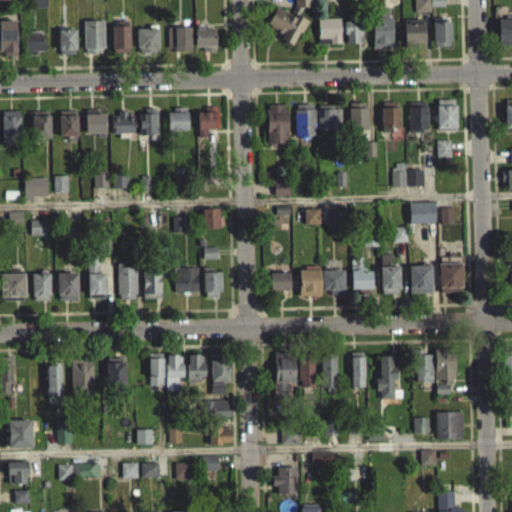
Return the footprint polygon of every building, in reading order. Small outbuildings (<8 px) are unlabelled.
[(44,0),(28,0),(29,13),(45,13),(44,0)] [(293,0),(294,13),(308,13),(307,0),(293,0)] [(444,12),(443,2),(413,2),(413,18),(429,17),(429,12),(444,12)] [(506,11),(495,12),(496,51),(511,50),(511,18),(506,19),(506,11)] [(293,51),(304,26),(274,13),(266,31),(280,37),(277,45),(293,51)] [(370,21),(371,50),(382,49),(382,53),(391,53),(390,21),(370,21)] [(316,24),(317,50),(339,49),(339,24),(316,24)] [(14,26),(0,26),(0,60),(15,60),(14,26)] [(102,26),(83,26),(83,59),(102,59),(102,26)] [(344,49),(361,49),(361,27),(344,27),(344,49)] [(403,49),(424,49),(423,27),(402,28),(403,49)] [(431,52),(450,52),(449,27),(431,27),(431,52)] [(128,58),(128,28),(110,28),(110,58),(128,58)] [(189,32),(165,33),(166,56),(189,56),(189,32)] [(193,52),(201,52),(201,57),(214,57),(214,32),(193,32),(193,52)] [(157,59),(156,33),(135,33),(136,60),(157,59)] [(74,35),(57,35),(57,60),(75,60),(74,35)] [(42,39),(23,40),(23,61),(34,60),(34,56),(43,56),(42,39)] [(455,136),(454,105),(434,105),(435,136),(455,136)] [(503,136),(511,135),(511,105),(503,106),(503,136)] [(398,135),(397,107),(379,108),(380,135),(398,135)] [(347,135),(366,135),(366,108),(347,108),(347,135)] [(406,109),(407,136),(426,135),(426,108),(406,109)] [(314,142),(313,109),(293,110),(294,142),(314,142)] [(285,110),(265,110),(266,150),(286,150),(285,110)] [(317,137),(339,136),(339,112),(316,112),(317,137)] [(165,115),(166,136),(186,135),(186,114),(165,115)] [(195,115),(196,143),(205,143),(204,135),(216,135),(215,114),(195,115)] [(157,141),(156,115),(137,116),(138,141),(157,141)] [(0,117),(1,150),(19,150),(18,116),(0,117)] [(76,141),(75,116),(57,117),(58,142),(76,141)] [(104,140),(104,116),(83,116),(83,140),(104,140)] [(124,116),(116,117),(117,123),(110,123),(110,139),(133,138),(132,122),(125,122),(124,116)] [(48,144),(48,117),(30,117),(30,144),(48,144)] [(449,163),(449,145),(434,146),(435,163),(449,163)] [(373,147),(363,148),(364,162),(374,162),(373,147)] [(404,192),(403,168),(390,169),(391,192),(404,192)] [(182,174),(171,174),(171,186),(182,186),(182,174)] [(405,192),(421,191),(421,175),(405,175),(405,192)] [(505,196),(511,195),(511,175),(500,175),(500,188),(505,188),(505,196)] [(335,192),(344,192),(344,177),(335,178),(335,192)] [(105,193),(105,179),(91,179),(92,193),(105,193)] [(114,193),(125,193),(125,181),(115,180),(114,193)] [(66,197),(66,181),(53,181),(53,198),(66,197)] [(148,181),(140,181),(140,195),(148,194),(148,181)] [(45,183),(22,183),(22,206),(31,206),(31,202),(46,201),(45,183)] [(272,187),(272,201),(287,201),(287,187),(272,187)] [(433,229),(432,208),(407,208),(407,229),(433,229)] [(439,230),(451,229),(451,213),(439,213),(439,230)] [(200,214),(200,234),(221,234),(220,222),(217,223),(216,214),(200,214)] [(318,214),(302,214),(302,230),(317,230),(318,214)] [(338,231),(339,217),(328,216),(327,231),(338,231)] [(6,217),(6,231),(21,232),(21,218),(6,217)] [(171,237),(184,237),(185,222),(171,222),(171,237)] [(28,225),(29,241),(46,240),(45,225),(28,225)] [(391,233),(391,248),(405,247),(405,232),(391,233)] [(216,252),(201,253),(201,264),(216,264),(216,252)] [(379,299),(398,299),(398,271),(390,271),(389,261),(379,261),(379,299)] [(460,262),(437,263),(437,298),(449,298),(449,293),(460,293),(460,262)] [(86,275),(97,276),(97,263),(86,263),(86,275)] [(116,305),(135,305),(135,270),(115,270),(116,305)] [(429,271),(407,271),(408,299),(430,298),(429,271)] [(195,273),(173,273),(173,298),(196,297),(195,273)] [(319,301),(319,273),(297,273),(297,301),(319,301)] [(320,296),(328,296),(328,301),(343,300),(342,275),(320,276),(320,296)] [(349,295),(370,295),(370,275),(349,275),(349,295)] [(104,304),(104,277),(86,277),(86,304),(104,304)] [(142,304),(161,303),(160,277),(141,278),(142,304)] [(202,303),(219,303),(218,277),(201,278),(202,303)] [(77,278),(55,279),(56,306),(77,306),(77,278)] [(288,295),(288,278),(267,278),(268,296),(288,295)] [(0,306),(23,307),(23,279),(0,279),(0,306)] [(48,279),(30,279),(30,306),(48,306),(48,279)] [(323,350),(334,350),(334,356),(336,356),(335,371),(336,371),(336,386),(334,386),(334,390),(326,390),(326,386),(319,386),(319,356),(323,356),(323,350)] [(433,354),(434,388),(434,400),(448,399),(448,387),(453,387),(453,354),(433,354)] [(430,388),(430,357),(413,357),(413,388),(430,388)] [(291,404),(293,359),(273,358),(272,403),(291,404)] [(362,358),(349,358),(350,392),(363,392),(362,358)] [(146,359),(147,391),(161,391),(161,359),(146,359)] [(203,360),(185,361),(185,389),(203,388),(203,360)] [(164,397),(177,397),(176,383),(181,383),(181,361),(164,361),(164,397)] [(511,361),(500,362),(501,392),(511,391),(511,361)] [(0,398),(11,399),(10,362),(0,362),(0,398)] [(390,362),(377,362),(378,383),(376,383),(376,404),(400,404),(399,395),(395,396),(394,371),(391,371),(390,362)] [(104,364),(105,388),(123,388),(123,363),(104,364)] [(297,363),(298,393),(313,393),(312,363),(297,363)] [(69,364),(68,400),(91,401),(91,365),(69,364)] [(227,387),(228,364),(209,364),(209,387),(227,387)] [(59,371),(44,371),(44,403),(60,402),(59,371)] [(215,423),(230,422),(229,405),(214,406),(215,423)] [(433,418),(434,445),(460,445),(460,417),(433,418)] [(411,439),(427,439),(427,423),(411,423),(411,439)] [(29,425),(6,426),(6,454),(30,453),(29,425)] [(335,441),(334,425),(322,426),(323,442),(335,441)] [(54,427),(55,450),(69,449),(68,426),(54,427)] [(229,432),(207,433),(208,450),(229,449),(229,432)] [(381,445),(380,434),(366,434),(367,446),(381,445)] [(298,450),(298,435),(279,435),(279,449),(298,450)] [(418,456),(418,471),(433,470),(432,456),(418,456)] [(216,460),(200,461),(200,476),(216,476),(216,460)] [(5,468),(6,490),(25,489),(25,467),(5,468)] [(135,468),(119,469),(120,484),(135,484),(135,468)] [(139,483),(156,482),(156,468),(139,469),(139,483)] [(189,484),(189,468),(172,468),(173,484),(189,484)] [(97,469),(55,470),(56,485),(97,484),(97,469)] [(295,499),(295,473),(275,472),(275,480),(270,480),(270,492),(276,492),(276,499),(295,499)] [(26,509),(26,495),(12,496),(12,509),(26,509)] [(451,511),(452,496),(435,497),(435,511),(451,511)]
